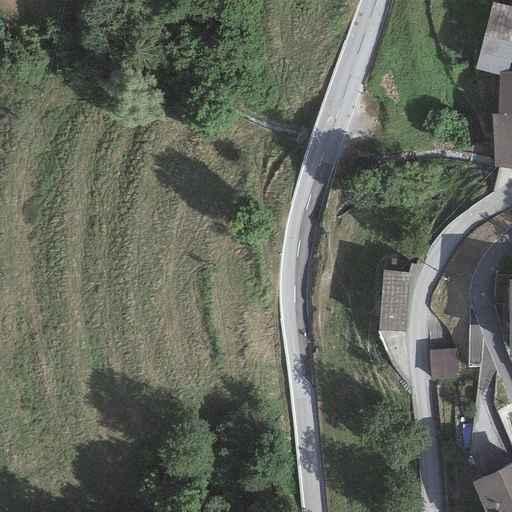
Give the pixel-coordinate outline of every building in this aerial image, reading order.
[(511,54),(511,7),(491,3),(475,70),(498,76),(499,71),(508,73),(511,54)] [(492,115),(493,166),(511,169),(511,73),(508,73),(499,71),(498,76),(497,115),(492,115)] [(407,273),(383,271),(377,328),(401,331),(407,273)] [(462,367),(435,367),(435,394),(462,394),(462,367)] [(511,511),(511,464),(472,483),(484,511),(511,511)]
